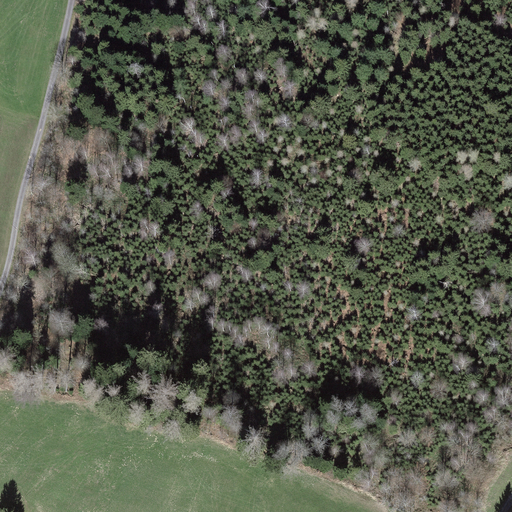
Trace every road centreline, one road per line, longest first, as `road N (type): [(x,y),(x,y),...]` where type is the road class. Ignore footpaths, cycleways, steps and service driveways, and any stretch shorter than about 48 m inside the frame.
road 1 (track): [(0,404),(310,511)]
road 2 (track): [(0,281),(71,0)]
